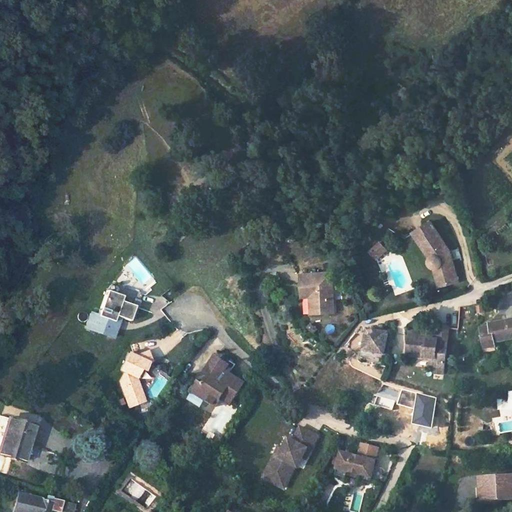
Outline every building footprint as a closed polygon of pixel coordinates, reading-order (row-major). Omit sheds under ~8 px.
[(434,220),(415,229),(428,255),(425,259),(425,261),(426,265),(427,268),(429,269),(432,270),(434,271),(437,270),(442,287),(459,283),(450,252),(434,220)] [(383,236),(371,243),(376,252),(387,244),(383,236)] [(308,291),(309,297),(315,297),(317,314),(334,312),(330,272),(300,275),(301,292),(308,291)] [(90,313),(85,328),(113,337),(116,327),(113,322),(115,315),(119,317),(129,320),(139,291),(124,287),(123,289),(110,284),(105,290),(97,315),(90,313)] [(309,297),(311,314),(317,314),(315,297),(309,297)] [(490,325),(481,328),(485,344),(511,338),(511,319),(490,324),(490,325)] [(444,372),(449,328),(439,327),(438,334),(438,339),(429,338),(430,335),(410,333),(407,355),(431,358),(430,368),(434,371),(444,372)] [(390,331),(370,329),(368,351),(387,353),(390,331)] [(147,361),(143,352),(133,356),(127,353),(119,371),(123,373),(119,383),(129,408),(140,403),(133,387),(138,385),(135,378),(139,370),(140,371),(144,363),(147,361)] [(203,385),(198,381),(191,391),(215,407),(220,398),(230,404),(244,383),(228,372),(221,383),(209,375),(203,385)] [(145,402),(138,385),(133,387),(140,403),(145,402)] [(34,426),(0,416),(0,454),(25,461),(34,426)] [(318,435),(301,425),(293,439),(289,436),(284,446),(279,454),(275,452),(263,474),(273,480),(277,473),(287,479),(295,464),(297,465),(307,447),(310,449),(318,435)] [(223,441),(217,436),(213,442),(219,447),(223,441)] [(280,444),(275,452),(279,454),(284,446),(280,444)] [(355,469),(368,472),(367,478),(377,480),(383,457),(348,450),(343,473),(353,475),(355,469)] [(287,479),(277,473),(273,480),(283,485),(287,479)] [(511,474),(480,477),(481,498),(499,496),(499,501),(511,499),(511,474)] [(41,498),(34,496),(30,510),(38,511),(41,498)] [(50,501),(41,498),(38,511),(37,511),(48,511),(50,508),(66,511),(72,511),(74,504),(63,502),(63,500),(51,497),(50,501)]
